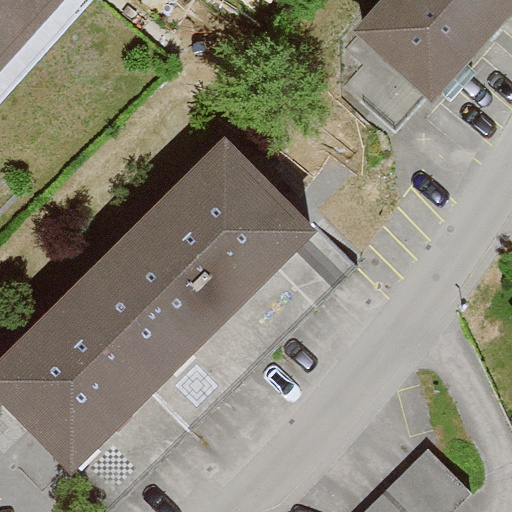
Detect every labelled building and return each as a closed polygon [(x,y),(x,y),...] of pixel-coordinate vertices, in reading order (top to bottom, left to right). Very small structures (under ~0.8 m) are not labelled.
[(0,0),(0,68),(61,0),(0,0)] [(511,0),(381,0),(363,20),(436,87),(511,5),(511,0)] [(307,237),(217,148),(0,360),(0,413),(64,479),(307,237)] [(307,237),(64,479),(97,511),(114,511),(349,279),(307,237)] [(366,511),(459,511),(481,492),(438,446),(366,511)]
